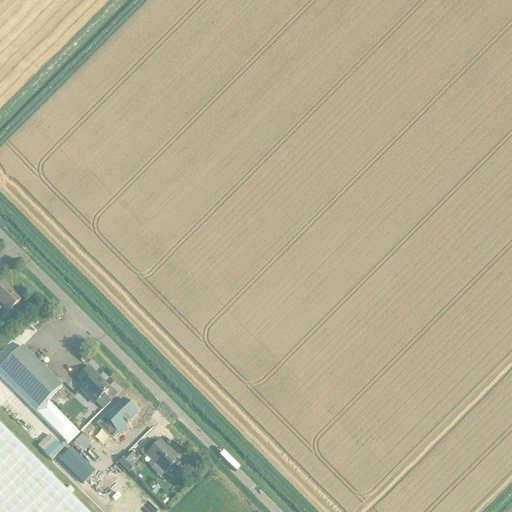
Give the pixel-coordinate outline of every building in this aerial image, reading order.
[(20,301),(2,283),(0,285),(0,304),(8,312),(20,301)] [(21,348),(0,369),(0,377),(36,414),(67,445),(68,446),(79,434),(79,433),(47,401),(61,387),(21,348)] [(79,391),(88,400),(93,406),(95,404),(108,391),(99,383),(100,381),(88,369),(77,380),(84,387),(79,391)] [(130,422),(137,414),(123,400),(103,420),(117,434),(124,427),(126,425),(127,426),(128,425),(127,425),(130,423),(130,422)] [(0,511),(84,511),(0,427),(0,511)] [(152,441),(140,453),(146,458),(147,457),(155,464),(153,465),(163,474),(170,467),(168,465),(175,458),(167,451),(166,451),(159,444),(157,446),(152,441)] [(60,462),(83,485),(95,473),(72,450),(60,462)] [(126,456),(118,464),(124,469),(129,474),(135,468),(130,463),(132,461),(135,458),(129,452),(126,456)]
